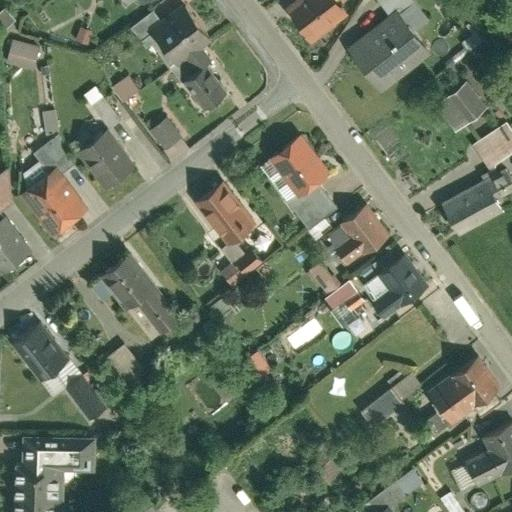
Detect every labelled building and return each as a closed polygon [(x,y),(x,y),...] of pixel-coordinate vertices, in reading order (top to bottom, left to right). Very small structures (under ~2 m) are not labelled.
[(184,0),(162,17),(151,25),(178,62),(184,57),(202,44),(212,37),(184,0)] [(294,0),(284,8),(310,42),(349,12),(339,0),(294,0)] [(397,7),(414,29),(429,18),(415,0),(378,0),(389,13),(397,7)] [(194,70),(184,57),(178,62),(151,25),(162,17),(154,7),(131,24),(147,44),(152,40),(181,80),(183,78),(194,70)] [(345,46),(379,90),(431,52),(414,29),(397,7),(389,13),(345,46)] [(95,33),(79,27),(75,39),(91,45),(95,33)] [(475,30),(461,41),(466,48),(481,37),(475,30)] [(42,46),(14,39),(8,63),(37,70),(42,46)] [(227,92),(205,62),(212,57),(202,44),(184,57),(194,70),(183,78),(205,108),(227,92)] [(139,89),(129,74),(112,85),(123,100),(139,89)] [(93,105),(105,96),(96,84),(84,93),(93,105)] [(476,114),(456,87),(435,102),(455,130),(476,114)] [(105,96),(93,105),(110,127),(122,118),(105,96)] [(57,108),(44,110),(47,131),(60,129),(57,108)] [(170,113),(150,129),(166,150),(186,134),(170,113)] [(490,167),(511,153),(511,126),(508,120),(474,142),(490,167)] [(105,128),(77,150),(107,188),(135,167),(105,128)] [(302,133),(270,157),(274,163),(287,181),(298,195),(299,197),(320,182),(332,173),(302,133)] [(34,151),(48,170),(55,165),(61,173),(75,163),(54,136),(34,151)] [(278,187),(287,181),(274,163),(265,170),(278,187)] [(20,190),(19,192),(21,195),(52,236),(88,209),(61,173),(55,165),(48,170),(20,190)] [(443,200),(461,232),(504,209),(499,198),(511,190),(511,175),(506,166),(443,200)] [(0,173),(0,212),(21,195),(19,192),(20,190),(9,168),(0,173)] [(256,225),(223,181),(196,201),(229,245),(256,225)] [(289,202),(298,195),(287,181),(278,187),(289,202)] [(320,182),(299,197),(290,203),(309,229),(338,208),(320,182)] [(369,202),(341,222),(350,235),(334,247),(348,266),(392,233),(369,202)] [(0,271),(1,273),(31,250),(3,214),(0,216),(0,271)] [(334,228),(327,220),(312,232),(318,240),(334,228)] [(132,250),(99,275),(126,311),(129,309),(160,286),(132,250)] [(254,250),(235,265),(243,276),(245,278),(264,263),(254,250)] [(430,284),(407,252),(379,271),(390,287),(374,299),(386,315),(430,284)] [(334,291),(340,287),(321,262),(308,272),(331,301),(337,296),(334,291)] [(233,263),(222,272),(232,285),(243,276),(235,265),(233,263)] [(345,299),(358,289),(350,279),(340,287),(334,291),(337,296),(341,302),(345,299)] [(160,286),(129,309),(153,341),(183,318),(160,286)] [(358,289),(345,299),(353,310),(366,300),(358,289)] [(42,319),(11,343),(41,382),(72,359),(42,319)] [(320,364),(336,353),(325,338),(309,350),(320,364)] [(145,372),(125,343),(105,358),(125,385),(126,386),(139,377),(145,372)] [(500,387),(477,355),(428,391),(451,423),(500,387)] [(83,373),(72,359),(41,382),(52,397),(65,387),(82,374),(83,373)] [(421,385),(412,372),(393,385),(403,398),(421,385)] [(82,374),(65,387),(91,421),(108,408),(82,374)] [(145,386),(139,377),(126,386),(125,385),(117,391),(124,402),(145,386)] [(403,398),(393,385),(360,410),(373,426),(406,402),(403,398)] [(145,389),(127,403),(132,409),(150,395),(145,389)] [(480,486),(511,470),(511,451),(499,427),(460,446),(480,486)] [(23,462),(16,462),(15,511),(57,511),(58,471),(95,472),(96,435),(24,434),(23,462)] [(441,448),(425,459),(432,469),(447,458),(441,448)] [(368,502),(375,511),(381,511),(387,508),(420,484),(411,472),(368,502)] [(466,511),(451,491),(440,497),(450,511),(466,511)] [(155,511),(146,499),(128,511),(155,511)]
